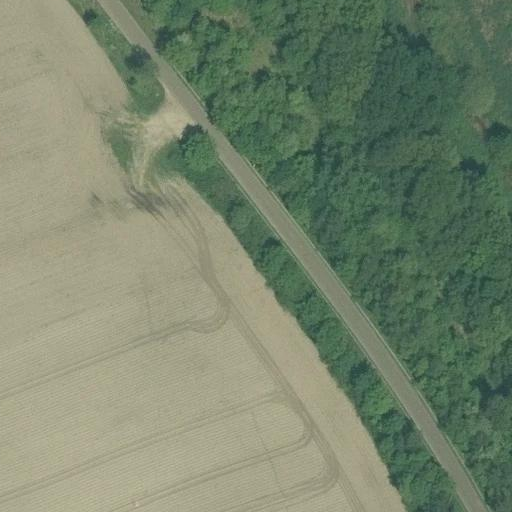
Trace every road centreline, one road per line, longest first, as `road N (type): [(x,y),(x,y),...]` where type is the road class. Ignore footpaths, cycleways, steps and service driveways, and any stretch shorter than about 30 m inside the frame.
road 1 (unclassified): [(469,511),(317,279),(107,0)]
road 2 (track): [(368,0),(511,268)]
